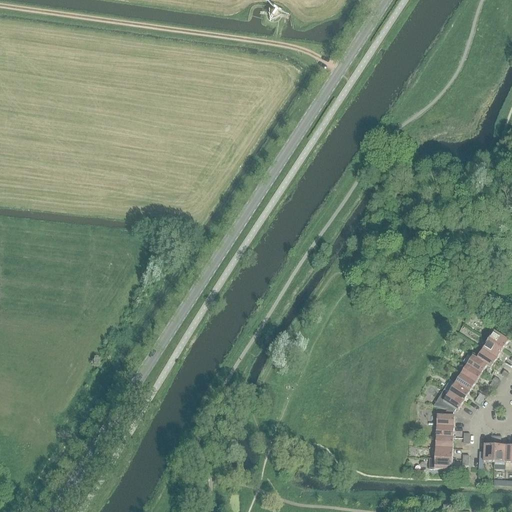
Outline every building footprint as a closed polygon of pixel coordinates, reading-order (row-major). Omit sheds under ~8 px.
[(278,18),(278,14),(276,11),(272,10),(269,12),(268,16),(271,19),(275,20),(278,18)] [(475,315),(471,321),(476,324),(480,318),(475,315)] [(494,332),(488,341),(503,351),(509,341),(494,332)] [(497,360),(503,351),(488,341),(482,350),(497,360)] [(491,369),(497,360),(482,350),(477,359),(476,360),(487,366),(487,367),(491,369)] [(476,360),(477,359),(473,357),(467,366),(481,375),(487,367),(487,366),(476,360)] [(481,375),(467,366),(461,375),(475,384),(481,375)] [(469,393),(475,384),(461,375),(455,384),(469,393)] [(469,393),(455,384),(449,393),(464,403),(469,393)] [(458,412),(464,403),(449,393),(448,395),(444,392),(433,408),(446,412),(451,413),(453,414),(455,411),(458,412)] [(437,426),(454,427),(454,417),(451,417),(453,414),(451,413),(446,412),(443,416),(437,416),(437,426)] [(453,438),(454,427),(437,426),(436,437),(453,438)] [(453,449),(453,438),(436,437),(435,448),(453,449)] [(483,463),(494,464),(495,446),(484,446),(484,453),(483,463)] [(506,447),(495,446),(494,464),(505,464),(506,447)] [(453,449),(435,448),(435,460),(452,460),(453,449)] [(452,460),(435,460),(429,459),(428,470),(452,472),(452,460)]
